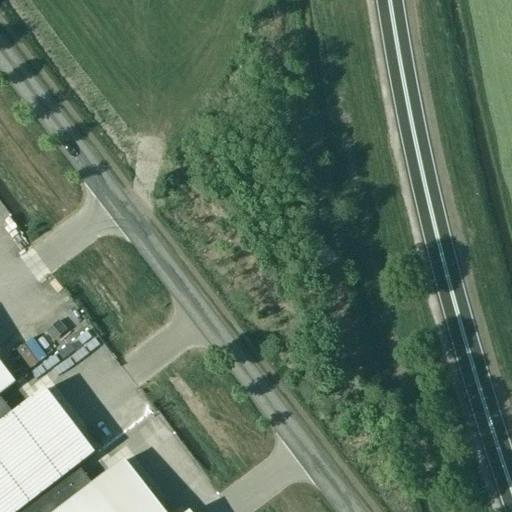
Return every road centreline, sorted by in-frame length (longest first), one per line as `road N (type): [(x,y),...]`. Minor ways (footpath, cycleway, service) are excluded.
road 1 (tertiary): [(350,511),(0,51)]
road 2 (trunk): [(511,495),(444,270),(388,0)]
